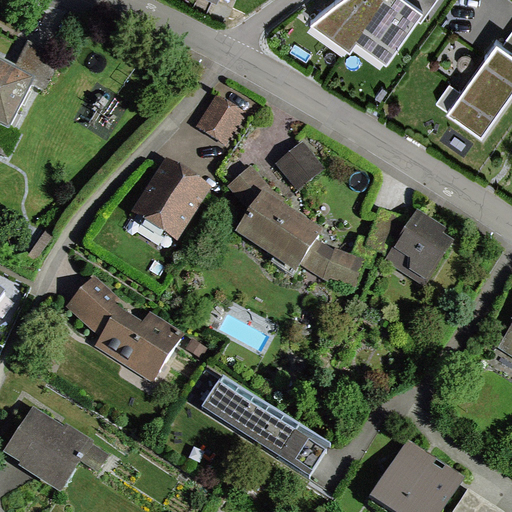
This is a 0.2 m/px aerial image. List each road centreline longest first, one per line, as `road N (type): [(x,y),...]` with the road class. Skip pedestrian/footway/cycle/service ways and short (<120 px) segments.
road 1 (residential): [(230,49),(511,221)]
road 2 (residential): [(113,0),(230,49)]
